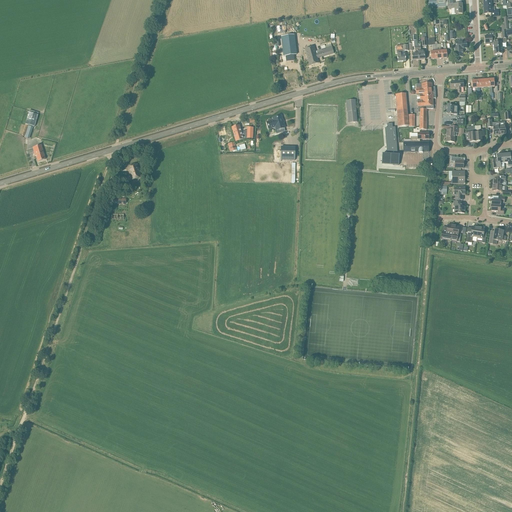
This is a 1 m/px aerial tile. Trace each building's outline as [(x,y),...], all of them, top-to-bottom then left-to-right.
[(455,0),(448,0),(449,6),(449,9),(451,9),(451,14),(455,14),(462,14),(462,5),(461,5),(456,5),(455,0)] [(491,7),(484,7),(484,14),(491,14),(491,17),(498,17),(498,10),(495,11),(495,7),(491,7)] [(275,21),(269,22),(272,41),(276,41),(277,47),(281,46),(279,31),(277,31),(275,21)] [(282,40),(284,62),(294,61),(294,55),(297,55),(295,44),(293,44),(292,35),(283,37),(283,40),(282,40)] [(484,42),(485,43),(485,44),(494,44),(493,43),(495,43),(495,35),(484,36),(485,40),(484,41),(484,42)] [(434,39),(428,39),(429,46),(433,46),(433,51),(431,51),(431,59),(436,59),(436,45),(435,45),(434,39)] [(455,48),(456,57),(456,58),(463,57),(463,49),(467,48),(466,42),(463,42),(462,41),(455,41),(455,48)] [(493,43),(494,44),(494,54),(502,54),(501,42),(495,43),(493,43)] [(321,50),(323,57),(334,54),(332,46),(331,45),(325,46),(325,45),(321,46),(322,50),(321,50)] [(398,62),(406,61),(405,51),(408,50),(407,45),(402,45),(402,50),(397,50),(397,54),(398,62)] [(314,47),(305,49),(310,66),(319,63),(318,58),(323,57),(321,50),(316,51),(314,47)] [(454,82),(450,82),(451,89),(457,88),(458,94),(461,93),(462,93),(462,87),(464,87),(464,81),(454,82)] [(420,113),(420,130),(426,130),(427,109),(434,109),(433,109),(433,99),(436,99),(435,88),(432,88),(432,83),(416,84),(416,88),(416,94),(420,94),(420,99),(417,99),(418,113),(420,113)] [(406,94),(396,95),(398,127),(409,126),(408,115),(406,94)] [(357,122),(355,100),(346,100),(347,112),(348,112),(349,123),(357,122)] [(447,111),(447,113),(448,114),(452,114),(458,115),(458,106),(448,106),(448,111),(447,111)] [(28,125),(25,137),(29,138),(33,127),(34,128),(34,127),(35,127),(39,115),(38,115),(39,113),(30,110),(29,112),(25,124),(28,125)] [(277,130),(285,128),(281,116),(273,118),(277,130)] [(382,154),(382,164),(395,165),(399,165),(399,155),(398,155),(395,127),(393,127),(392,124),(387,124),(387,128),(385,128),(385,129),(387,154),(382,154)] [(239,125),(232,127),(236,142),(243,140),(245,139),(243,132),(241,132),(239,125)] [(444,126),(444,129),(447,130),(446,142),(454,142),(455,136),(457,136),(457,133),(458,133),(458,127),(450,127),(444,126)] [(475,131),(476,142),(482,141),(481,136),(484,136),(484,130),(481,130),(475,131)] [(475,131),(466,131),(467,141),(470,141),(470,142),(476,142),(475,131)] [(418,137),(411,137),(411,142),(420,142),(420,139),(429,139),(429,133),(418,133),(418,137)] [(429,142),(420,142),(411,142),(403,142),(403,153),(429,153),(429,142)] [(38,162),(45,160),(41,146),(33,148),(35,156),(36,155),(38,162)] [(280,160),(295,161),(295,147),(281,146),(280,160)] [(497,160),(493,160),(494,168),(497,168),(497,169),(498,169),(500,169),(501,168),(501,167),(501,164),(504,163),(503,154),(496,155),(497,160)] [(510,154),(503,154),(504,163),(508,163),(508,167),(511,166),(511,158),(511,159),(510,154)] [(450,162),(455,162),(455,168),(463,168),(464,162),(465,162),(465,158),(451,157),(450,162)] [(299,168),(295,168),(295,163),(291,163),(291,183),(295,183),(295,179),(299,179),(299,168)] [(128,167),(132,180),(141,177),(137,164),(128,167)] [(465,171),(452,171),(452,184),(464,184),(465,184),(465,183),(465,171)] [(493,185),(506,186),(507,182),(505,182),(506,177),(500,177),(496,176),(496,179),(493,179),(493,185)] [(493,185),(492,191),(501,191),(503,192),(502,195),(510,195),(511,191),(506,191),(507,186),(506,186),(493,185)] [(462,195),(465,195),(465,188),(454,188),(454,195),(456,195),(456,200),(462,200),(462,195)] [(492,205),(500,206),(500,203),(504,203),(504,198),(498,197),(498,200),(492,200),(492,205)] [(465,213),(465,205),(461,205),(461,201),(454,201),(454,206),(455,206),(455,213),(465,213)] [(500,209),(500,206),(492,205),(491,211),(498,211),(497,214),(503,215),(504,209),(500,209)] [(442,231),(441,239),(451,241),(452,238),(452,236),(454,225),(450,225),(450,226),(447,225),(446,232),(442,231)] [(452,238),(451,241),(456,242),(459,242),(461,235),(458,234),(459,227),(456,227),(456,226),(454,225),(452,236),(452,238)] [(466,242),(472,243),(472,241),(476,242),(478,228),(477,227),(476,227),(475,227),(472,227),(471,234),(468,233),(466,242)] [(478,228),(476,242),(482,243),(485,243),(486,236),(483,235),(485,229),(481,228),(479,227),(479,228),(478,228)] [(498,240),(502,241),(505,241),(506,236),(503,235),(503,231),(498,230),(495,230),(494,231),(491,231),(489,244),(496,245),(497,240),(498,241),(498,240)]
